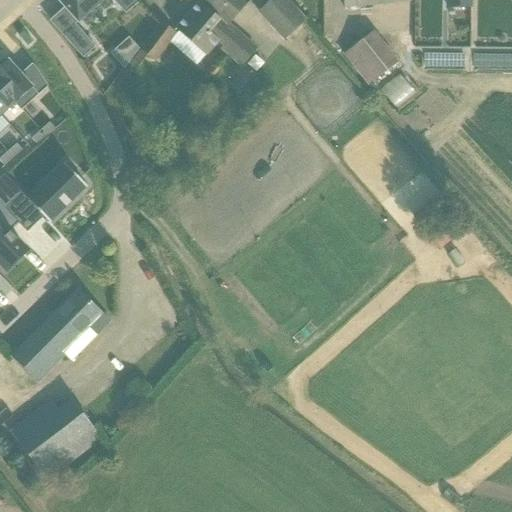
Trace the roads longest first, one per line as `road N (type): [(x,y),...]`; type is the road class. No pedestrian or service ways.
road 1 (unknown): [(511,377),(477,373),(392,299),(288,394),(269,393),(147,327),(79,384),(43,401),(0,396)]
road 2 (residential): [(0,326),(88,245),(123,191),(118,150),(96,97),(16,0)]
